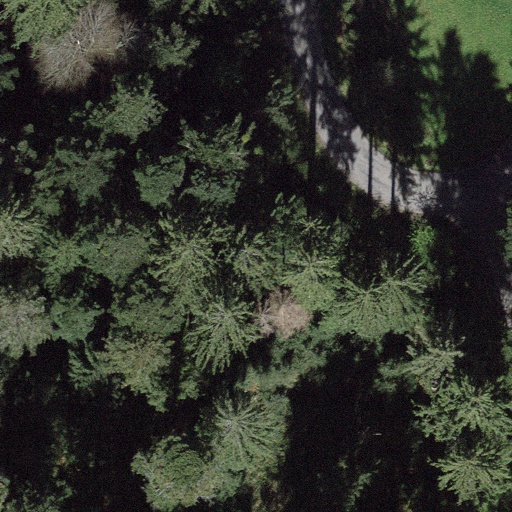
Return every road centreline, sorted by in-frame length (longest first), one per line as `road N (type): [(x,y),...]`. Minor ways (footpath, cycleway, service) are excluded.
road 1 (unclassified): [(292,0),(354,149),(387,175),(449,192),(484,175),(511,146)]
road 2 (track): [(449,192),(511,435)]
